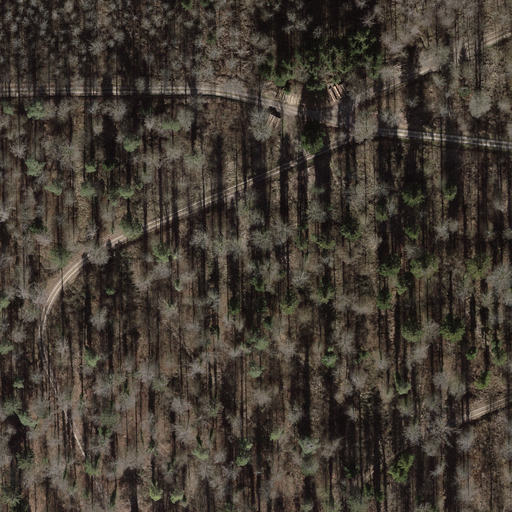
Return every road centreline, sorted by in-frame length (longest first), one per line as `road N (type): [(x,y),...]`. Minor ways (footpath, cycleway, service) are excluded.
road 1 (track): [(374,125),(138,231),(84,260),(52,294),(40,336),(110,511)]
road 2 (track): [(0,92),(214,90),(411,132),(511,144)]
road 3 (track): [(511,398),(385,457),(332,511)]
road 4 (track): [(511,32),(326,111)]
